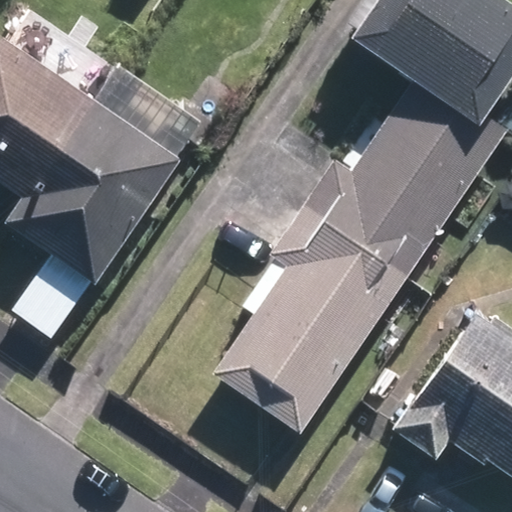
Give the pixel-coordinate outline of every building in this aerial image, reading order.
[(412,73),(476,114),(511,59),(511,0),(356,0),(339,26),(412,73)] [(172,152),(0,33),(0,181),(14,191),(0,209),(0,218),(45,249),(9,302),(46,327),(82,275),(86,276),(172,152)] [(500,130),(485,120),(476,114),(412,73),(351,167),(333,155),(269,253),(285,263),(212,375),(301,433),(500,130)] [(511,79),(485,120),(500,130),(511,137),(511,79)] [(511,475),(511,334),(469,304),(405,393),(404,391),(383,421),(427,453),(441,434),(475,458),(480,452),(511,475)]
